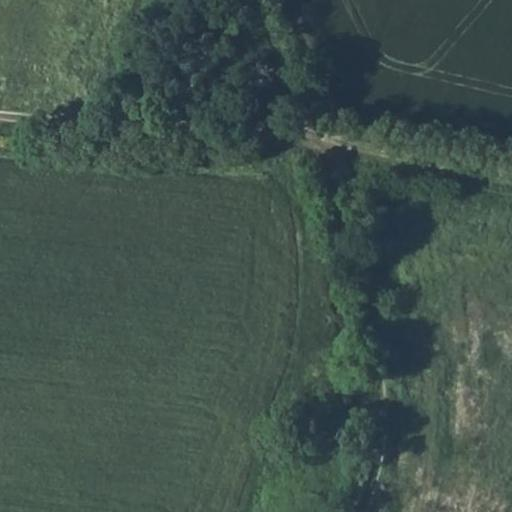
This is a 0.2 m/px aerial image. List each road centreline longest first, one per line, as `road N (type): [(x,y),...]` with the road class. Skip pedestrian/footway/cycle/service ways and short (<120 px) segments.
road 1 (track): [(0,122),(307,133)]
road 2 (track): [(307,133),(392,157),(511,173)]
road 3 (track): [(251,0),(307,133)]
